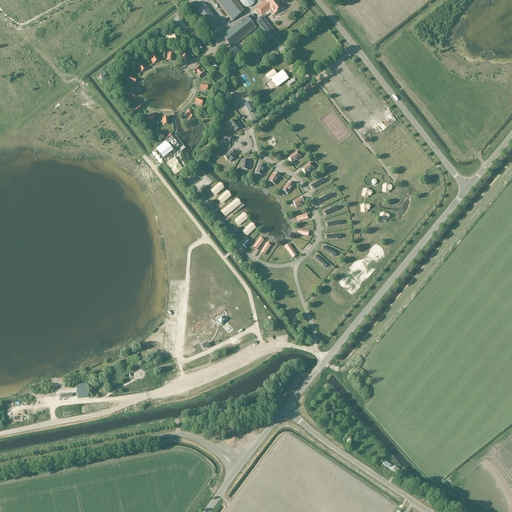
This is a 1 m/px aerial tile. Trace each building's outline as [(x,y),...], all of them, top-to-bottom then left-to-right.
[(215,0),(231,21),(244,11),(235,0),(215,0)] [(283,9),(275,0),(263,0),(265,3),(256,10),(262,17),(262,16),(265,14),(271,10),(275,15),(283,9)] [(219,25),(204,5),(196,12),(211,32),(219,25)] [(265,14),(262,16),(263,17),(256,22),(268,38),(273,34),(275,33),(264,19),(267,16),(265,14)] [(176,19),(184,32),(190,28),(181,15),(176,19)] [(231,48),(255,29),(256,29),(246,17),(223,35),(222,36),(221,36),(226,43),(228,45),(230,48),(231,49),(231,48)] [(199,51),(203,48),(196,38),(192,41),(199,51)] [(153,64),(159,61),(155,55),(150,58),(153,64)] [(216,72),(220,69),(213,59),(209,62),(216,72)] [(141,73),(146,69),(141,63),(136,68),(141,73)] [(192,71),(201,79),(205,75),(197,66),(192,71)] [(289,79),(282,70),(277,74),(273,69),(265,76),(269,81),(271,79),(277,88),(289,79)] [(134,85),(136,79),(129,77),(128,83),(134,85)] [(194,104),(201,107),(204,100),(197,98),(194,104)] [(142,111),(138,106),(133,110),(137,115),(142,111)] [(189,120),(194,117),(191,110),(185,114),(189,120)] [(153,124),(156,117),(149,115),(147,122),(153,124)] [(234,121),(229,124),(235,132),(240,128),(234,121)] [(231,137),(221,135),(220,141),(229,143),(231,137)] [(170,156),(180,149),(174,141),(171,144),(170,142),(163,147),(164,148),(164,149),(170,156)] [(235,156),(231,152),(224,157),(228,162),(229,161),(230,162),(235,159),(233,157),(235,156)] [(296,161),(301,157),(297,152),(292,156),(288,159),(292,164),(296,160),(296,161)] [(313,169),(309,163),(305,167),(302,170),(305,174),(309,172),(313,169)] [(265,167),(259,165),(256,174),(261,176),(265,167)] [(279,178),(273,174),(269,182),(275,185),(279,178)] [(323,177),(310,185),(312,189),(325,181),(323,177)] [(219,183),(210,191),(215,196),(224,189),(219,183)] [(294,188),(288,183),(282,190),(288,195),(294,188)] [(370,191),(364,188),(361,196),(368,199),(370,191)] [(226,192),(217,199),(222,205),(231,197),(226,192)] [(331,192),(317,198),(319,202),(333,196),(331,192)] [(304,205),(300,198),(293,202),(297,209),(304,205)] [(236,199),(221,212),(225,218),(241,205),(236,199)] [(367,204),(360,205),(361,213),(368,213),(367,204)] [(337,206),(324,212),(325,216),(339,210),(337,206)] [(243,214),(234,221),(238,226),(248,219),(243,214)] [(309,221),(307,215),(296,218),(298,224),(309,221)] [(251,223),(242,231),(247,236),(256,228),(251,223)] [(258,251),(265,242),(260,239),(253,248),(258,251)] [(265,256),(271,247),(266,244),(261,254),(265,256)] [(297,257),(289,245),(285,248),(293,260),(297,257)] [(337,252),(324,246),(322,250),(335,256),(337,252)] [(328,265),(317,255),(314,258),(325,268),(328,265)]
